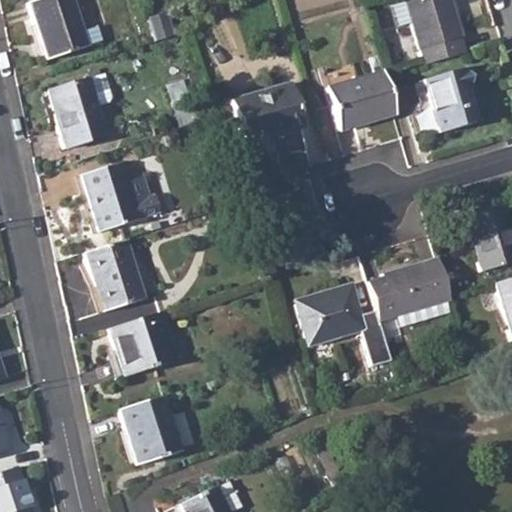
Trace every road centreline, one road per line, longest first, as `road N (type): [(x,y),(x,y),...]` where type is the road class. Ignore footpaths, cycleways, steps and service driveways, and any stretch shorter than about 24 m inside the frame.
road 1 (residential): [(83,511),(0,123)]
road 2 (residential): [(511,158),(371,206)]
